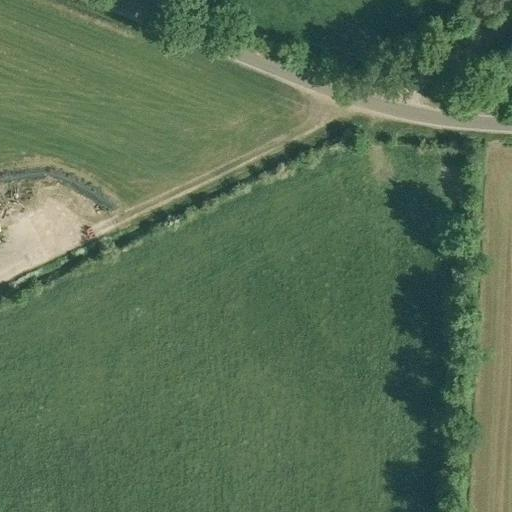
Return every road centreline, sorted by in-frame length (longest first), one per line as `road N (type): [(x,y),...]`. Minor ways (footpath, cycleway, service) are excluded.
road 1 (unclassified): [(511,129),(372,106),(102,0)]
road 2 (track): [(511,31),(444,64),(408,116)]
